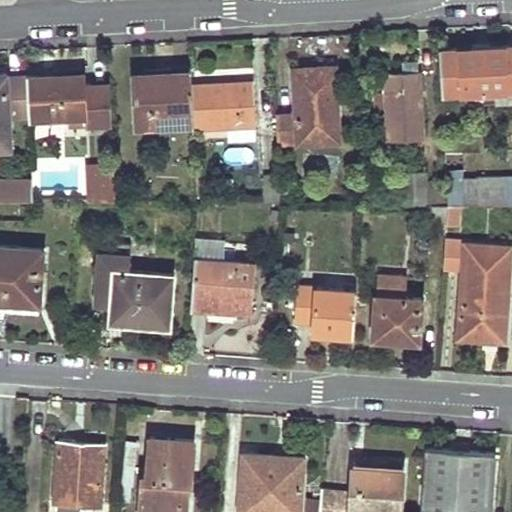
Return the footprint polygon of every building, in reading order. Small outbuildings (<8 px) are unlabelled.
[(457,53),(457,47),(440,48),(442,93),(511,88),(511,44),(472,46),(473,52),(457,53)] [(402,71),(419,70),(418,60),(401,61),(402,71)] [(191,80),(190,66),(169,67),(169,73),(170,82),(191,80)] [(339,140),(336,66),(292,68),(294,112),(275,113),(276,144),(339,140)] [(52,70),(53,76),(53,79),(83,78),(82,69),(52,70)] [(388,140),(406,139),(424,138),(419,70),(402,71),(384,72),(385,92),(386,108),(388,140)] [(26,77),(5,78),(5,72),(0,72),(0,147),(9,147),(7,115),(28,115),(26,77)] [(191,85),(191,80),(170,82),(169,73),(135,74),(137,124),(193,122),(191,85)] [(53,76),(26,77),(28,115),(28,118),(68,116),(68,127),(93,126),(91,104),(84,104),(83,89),(83,78),(53,79),(53,76)] [(193,128),(228,126),(252,125),(255,125),(254,81),(191,85),(193,122),(193,128)] [(111,125),(109,87),(83,89),(84,104),(91,104),(93,126),(111,125)] [(386,108),(385,92),(374,92),(374,109),(386,108)] [(252,125),(228,126),(229,138),(253,137),(252,125)] [(424,138),(406,139),(406,147),(425,146),(424,138)] [(87,200),(101,201),(115,201),(113,164),(85,165),(87,200)] [(425,181),(425,171),(403,171),(404,203),(425,203),(425,181)] [(266,199),(279,199),(278,175),(265,175),(266,199)] [(447,180),(448,204),(459,204),(511,204),(511,176),(478,177),(478,179),(462,180),(447,180)] [(0,199),(32,200),(31,179),(0,179),(0,199)] [(444,181),(425,181),(425,203),(431,203),(445,204),(444,181)] [(447,223),(447,213),(448,204),(445,204),(431,203),(430,222),(447,223)] [(459,204),(448,204),(447,213),(447,223),(459,224),(459,204)] [(270,219),(278,219),(279,210),(271,209),(270,219)] [(193,259),(221,261),(223,241),(194,239),(193,259)] [(172,273),(129,270),(131,244),(116,242),(115,253),(99,252),(94,297),(111,298),(120,299),(118,320),(168,324),(172,273)] [(459,326),(468,327),(477,328),(476,337),(504,339),(509,247),(446,242),(444,267),(462,268),(459,326)] [(41,247),(0,244),(0,300),(37,303),(41,247)] [(251,312),(254,264),(221,261),(193,259),(189,308),(251,312)] [(357,274),(320,271),(319,287),(355,290),(357,274)] [(394,333),(418,334),(420,298),(403,297),(404,275),(377,273),(373,335),(393,336),(394,333)] [(314,320),(314,322),(313,325),(332,326),(331,333),(352,335),(355,290),(319,287),(299,286),(296,319),(314,320)] [(111,298),(109,319),(118,320),(120,299),(111,298)] [(37,303),(0,300),(0,310),(36,313),(37,303)] [(332,326),(313,325),(313,332),(331,333),(332,326)] [(458,336),(476,337),(477,328),(468,327),(459,326),(458,336)] [(183,511),(185,486),(182,486),(178,485),(179,476),(186,477),(189,477),(192,438),(148,435),(145,472),(141,472),(138,511),(183,511)] [(78,511),(79,509),(79,503),(99,504),(102,449),(75,447),(75,440),(57,439),(53,501),(57,501),(56,511),(78,511)] [(103,442),(75,440),(75,447),(102,449),(103,442)] [(449,440),(448,448),(467,449),(468,442),(449,440)] [(132,483),(135,442),(125,442),(122,483),(132,483)] [(488,511),(493,452),(467,449),(448,448),(423,446),(418,511),(488,511)] [(297,511),(300,491),(301,465),(274,463),(274,454),(241,452),(238,511),(297,511)] [(302,456),(274,454),(274,463),(301,465),(302,456)] [(402,464),(352,460),(351,466),(402,470),(402,464)] [(349,511),(364,511),(398,511),(402,470),(351,466),(350,488),(320,486),(319,498),(318,511),(349,511)] [(307,497),(306,511),(318,511),(319,498),(307,497)]
